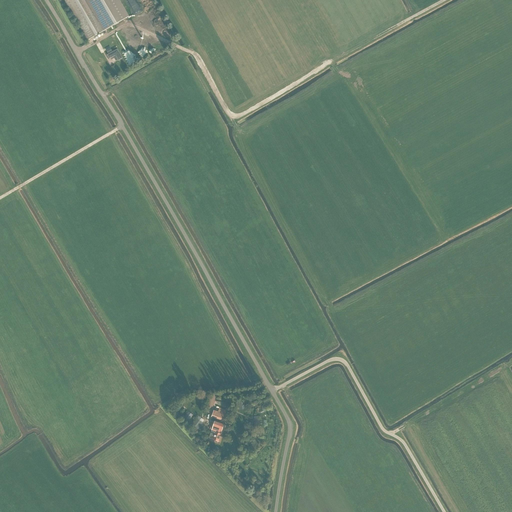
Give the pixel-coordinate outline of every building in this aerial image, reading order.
[(64,0),(88,40),(129,16),(119,0),(64,0)] [(122,58),(117,49),(107,55),(109,59),(115,55),(118,61),(122,58)] [(127,56),(129,62),(137,59),(135,53),(127,56)] [(228,411),(224,410),(220,408),(218,411),(214,410),(211,417),(225,422),(227,415),(228,411)] [(191,426),(197,430),(202,423),(196,419),(191,426)] [(222,434),(222,433),(221,432),(224,424),(214,421),(209,438),(218,441),(221,433),(222,434)]
